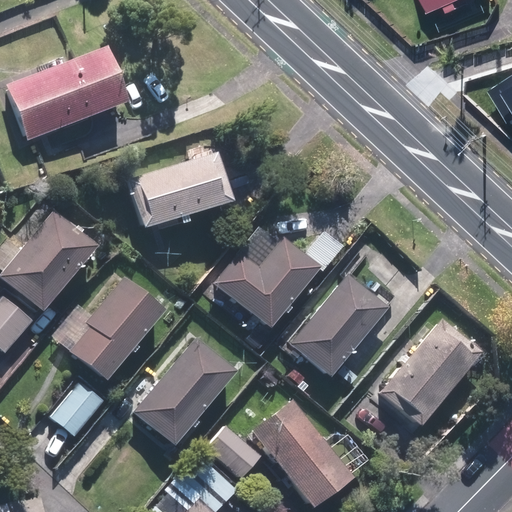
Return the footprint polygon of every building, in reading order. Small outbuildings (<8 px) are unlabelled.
[(426,0),(432,15),(437,13),(444,30),(487,12),(482,0),(426,0)] [(3,89),(23,142),(120,104),(100,52),(3,89)] [(125,182),(140,230),(226,203),(211,156),(125,182)] [(0,274),(0,282),(37,313),(91,249),(50,215),(0,274)] [(212,285),(265,329),(314,270),(279,241),(254,271),(236,256),(212,285)] [(325,376),(382,309),(345,278),(288,344),(325,376)] [(66,352),(103,382),(159,313),(119,281),(83,325),(86,328),(66,352)] [(0,352),(1,353),(27,322),(0,298),(0,352)] [(377,398),(415,428),(475,352),(437,322),(377,398)] [(131,414),(170,446),(230,373),(191,341),(131,414)] [(70,439),(103,398),(76,377),(44,417),(70,439)] [(286,404),(250,431),(307,506),(343,478),(286,404)] [(254,457),(223,429),(204,450),(236,478),(254,457)] [(45,511),(42,497),(0,507),(0,511),(45,511)]
